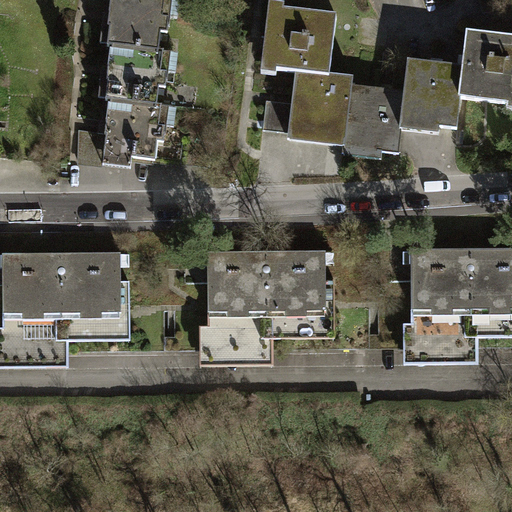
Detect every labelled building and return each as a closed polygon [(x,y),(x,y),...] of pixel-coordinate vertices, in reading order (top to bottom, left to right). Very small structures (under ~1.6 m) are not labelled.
[(161,0),(107,0),(103,37),(100,154),(208,167),(212,131),(156,125),(158,105),(154,104),(160,51),(156,50),(161,0)] [(335,17),(274,11),(267,72),(295,75),(292,107),(265,104),(262,132),(289,135),(342,141),(341,149),(399,155),(403,124),(457,130),(460,99),(511,104),(511,38),(467,34),(463,67),(408,61),(404,92),(351,87),(352,80),(329,77),(335,17)] [(511,250),(412,251),(412,366),(478,365),(478,339),(511,338),(511,250)] [(326,252),(208,254),(209,367),(273,367),(273,340),(335,340),(335,281),(326,281),(326,252)] [(121,254),(3,255),(4,369),(69,369),(69,343),(130,341),(129,283),(121,283),(121,254)]
